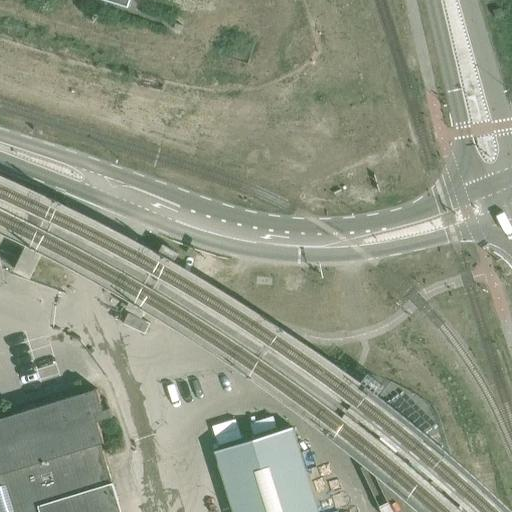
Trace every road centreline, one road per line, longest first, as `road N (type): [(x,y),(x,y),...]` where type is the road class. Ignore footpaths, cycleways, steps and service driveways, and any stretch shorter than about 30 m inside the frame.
road 1 (secondary): [(0,147),(204,222),(278,238)]
road 2 (secondary): [(278,238),(361,252),(511,211)]
road 3 (secondary): [(483,185),(399,215),(278,238)]
road 4 (tertiary): [(433,0),(461,134),(483,185)]
road 5 (tertiary): [(511,159),(468,0)]
